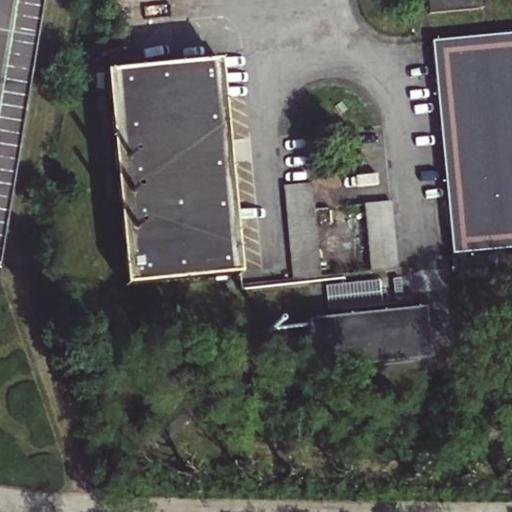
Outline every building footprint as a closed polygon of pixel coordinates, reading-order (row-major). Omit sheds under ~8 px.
[(0,0),(0,249),(40,0),(0,0)] [(476,14),(475,0),(422,0),(424,19),(428,18),(476,14)] [(511,40),(427,49),(449,276),(483,272),(481,255),(511,252),(511,40)] [(213,67),(100,79),(120,292),(233,282),(213,67)] [(76,96),(46,98),(55,200),(75,198),(72,162),(82,162),(76,96)] [(307,187),(281,190),(290,282),(316,279),(307,187)] [(386,206),(359,209),(366,275),(393,272),(386,206)] [(450,285),(484,281),(483,272),(449,276),(450,285)] [(427,320),(300,331),(302,354),(304,377),(431,366),(427,320)]
